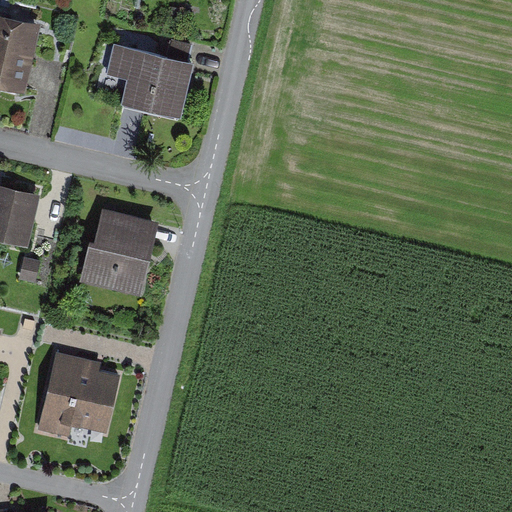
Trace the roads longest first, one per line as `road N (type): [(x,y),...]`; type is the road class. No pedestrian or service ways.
road 1 (residential): [(205,197),(138,511)]
road 2 (residential): [(205,197),(0,145)]
road 3 (residential): [(252,0),(205,197)]
